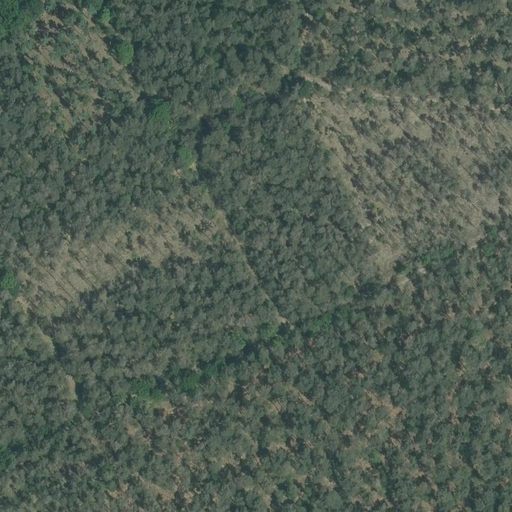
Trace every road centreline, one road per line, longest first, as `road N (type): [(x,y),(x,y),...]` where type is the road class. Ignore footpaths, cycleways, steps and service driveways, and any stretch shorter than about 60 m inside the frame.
road 1 (track): [(75,426),(511,232)]
road 2 (track): [(300,326),(99,0)]
road 3 (track): [(303,79),(511,108)]
road 4 (track): [(94,418),(0,255)]
road 5 (track): [(186,140),(303,79)]
